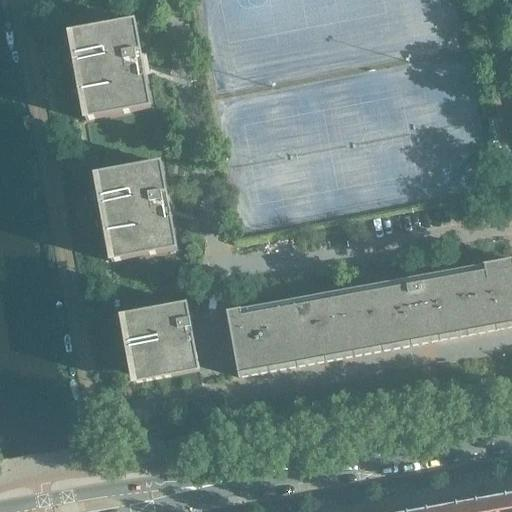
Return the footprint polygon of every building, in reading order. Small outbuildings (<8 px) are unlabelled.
[(151,110),(141,55),(135,22),(69,34),(86,122),(151,110)] [(177,251),(161,163),(95,175),(112,263),(177,251)] [(511,328),(511,260),(426,277),(426,278),(427,278),(428,283),(241,318),(240,312),(241,312),(240,311),(227,313),(239,379),(412,347),(412,345),(411,346),(410,340),(437,335),(438,340),(437,341),(437,342),(511,328)] [(200,374),(187,305),(121,317),(134,386),(200,374)] [(511,511),(511,492),(490,496),(492,511),(511,511)] [(492,511),(490,496),(465,501),(467,511),(492,511)] [(467,511),(465,501),(441,505),(441,511),(467,511)]
